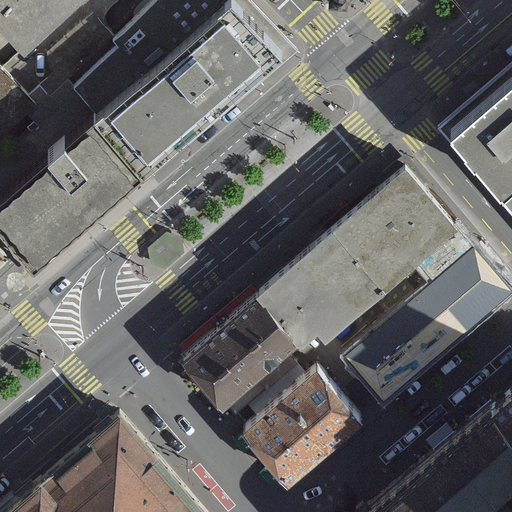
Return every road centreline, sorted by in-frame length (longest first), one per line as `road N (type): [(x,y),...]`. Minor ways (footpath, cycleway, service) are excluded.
road 1 (primary): [(114,342),(389,106)]
road 2 (primary): [(339,53),(118,242)]
road 3 (unclassified): [(302,509),(511,328)]
road 4 (unclassified): [(389,106),(511,244)]
road 5 (primary): [(389,106),(511,1)]
road 6 (primary): [(118,242),(0,343)]
road 7 (primary): [(0,441),(114,342)]
